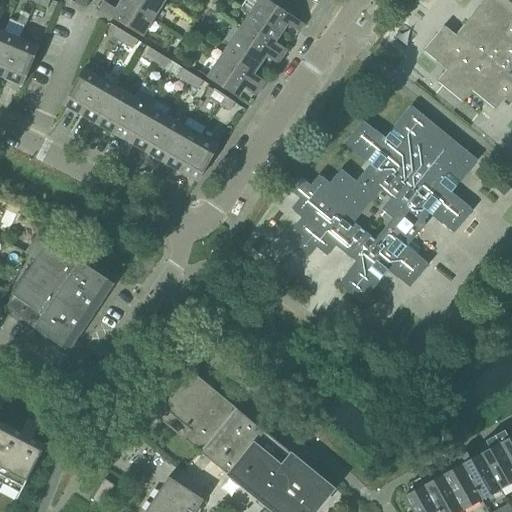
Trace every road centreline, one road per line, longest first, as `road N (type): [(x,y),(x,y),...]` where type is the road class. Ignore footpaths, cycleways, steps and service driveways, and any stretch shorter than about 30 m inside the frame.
road 1 (residential): [(197,224),(215,209),(331,31)]
road 2 (residential): [(92,385),(197,224)]
road 3 (residential): [(197,224),(34,142)]
road 4 (residential): [(34,142),(92,13)]
